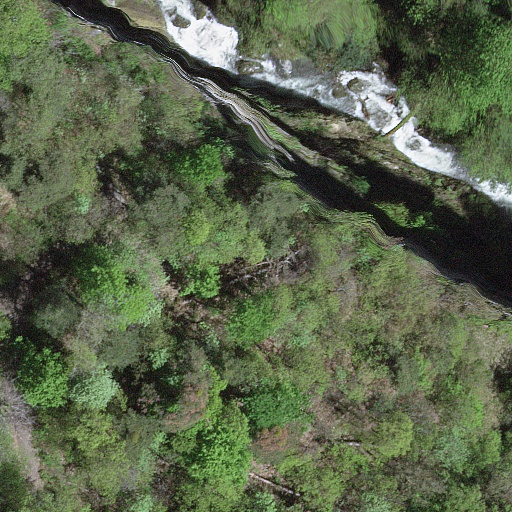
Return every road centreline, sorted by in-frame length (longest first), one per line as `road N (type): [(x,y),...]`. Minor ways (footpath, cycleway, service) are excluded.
road 1 (track): [(12,302),(37,511)]
road 2 (track): [(107,218),(12,302)]
